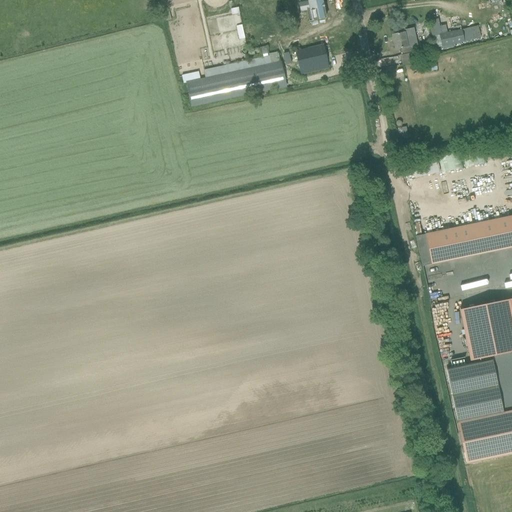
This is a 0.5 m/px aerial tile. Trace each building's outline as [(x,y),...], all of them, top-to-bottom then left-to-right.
[(312,21),(316,20),(326,18),(322,3),(309,6),(308,3),(299,5),(301,13),(310,11),(312,21)] [(434,48),(442,46),(439,35),(441,35),(438,19),(428,21),(434,48)] [(498,22),(499,33),(511,31),(509,20),(498,22)] [(239,38),(252,36),(250,26),(242,28),(242,24),(236,25),(239,38)] [(402,33),(392,35),(395,50),(399,49),(402,65),(419,61),(417,52),(418,52),(413,28),(402,31),(402,32),(403,33),(402,33)] [(441,35),(439,35),(442,46),(463,42),(461,31),(441,35)] [(322,46),(295,52),(300,75),(327,69),(329,69),(323,46),(322,46)] [(285,55),(288,71),(297,69),(295,54),(285,55)] [(286,87),(280,63),(192,83),(189,84),(186,85),(192,108),(286,87)] [(439,157),(441,171),(479,164),(477,151),(439,157)] [(511,216),(425,234),(415,236),(422,266),(432,264),(511,247),(511,216)] [(471,365),(446,370),(466,463),(511,453),(511,359),(510,353),(511,352),(511,299),(459,310),(470,361),(491,357),(491,360),(471,365)]
